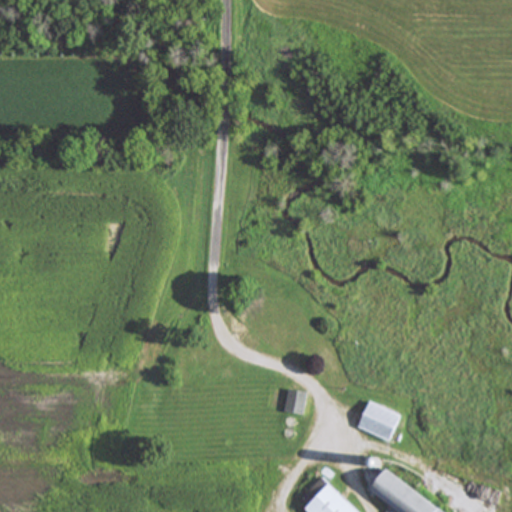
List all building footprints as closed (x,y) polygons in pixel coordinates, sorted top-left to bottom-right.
[(264,309),(264,336),(308,336),(308,320),(298,320),(298,309),(264,309)] [(255,335),(255,317),(236,317),(236,335),(255,335)] [(291,415),(310,416),(311,393),(292,392),(291,415)] [(394,446),(408,420),(377,402),(363,428),(394,446)] [(447,511),(396,471),(378,494),(396,508),(393,511),(447,511)] [(364,511),(330,478),(304,504),(312,511),(364,511)]
